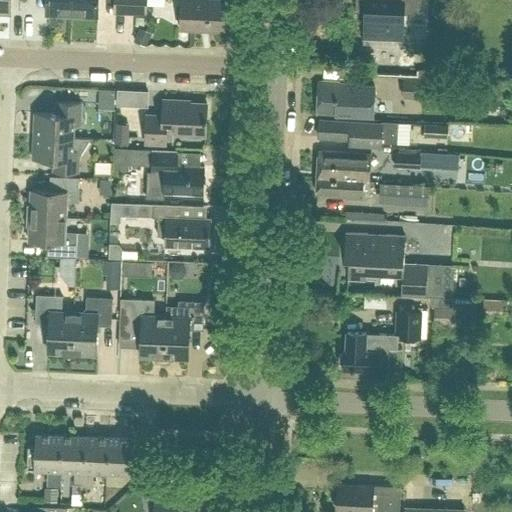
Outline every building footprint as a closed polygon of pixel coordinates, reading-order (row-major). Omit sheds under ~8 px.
[(0,0),(0,11),(11,12),(11,0),(0,0)] [(72,15),(72,0),(46,0),(46,14),(72,15)] [(72,0),(72,15),(98,16),(98,0),(72,0)] [(115,0),(115,12),(147,13),(147,0),(115,0)] [(225,0),(181,0),(180,27),(224,29),(225,0)] [(341,0),(323,0),(324,28),(356,28),(356,14),(341,14),(341,0)] [(420,0),(356,0),(356,11),(365,11),(363,43),(365,43),(366,37),(401,38),(401,44),(402,44),(404,11),(419,12),(419,13),(420,13),(420,0)] [(460,2),(431,1),(430,24),(460,27),(460,2)] [(457,77),(402,75),(402,98),(456,100),(457,77)] [(317,113),(336,114),(336,116),(374,118),(376,83),(356,82),(356,81),(318,79),(317,113)] [(131,104),(132,90),(118,89),(117,103),(131,104)] [(148,116),(148,114),(147,114),(145,143),(166,143),(166,133),(206,135),(207,103),(182,102),(182,100),(163,99),(163,117),(148,116)] [(35,111),(34,135),(74,137),(74,136),(74,124),(81,124),(81,102),(56,100),(56,112),(35,111)] [(319,136),(350,138),(350,146),(380,147),(382,122),(320,119),(319,136)] [(128,143),(129,122),(115,121),(114,143),(128,143)] [(414,123),(413,135),(447,136),(449,122),(426,121),(426,123),(414,123)] [(78,172),(79,152),(81,152),(89,139),(89,137),(74,136),(74,137),(34,135),(33,158),(54,159),(53,171),(78,172)] [(363,197),(364,179),(369,180),(371,153),(335,151),(336,146),(318,145),(316,192),(332,193),(331,195),(363,197)] [(134,158),(151,159),(152,150),(134,149),(134,158)] [(178,151),(153,150),(152,171),(164,172),(163,192),(203,194),(204,166),(177,164),(178,151)] [(393,166),(455,169),(457,155),(394,151),(393,166)] [(31,189),(30,215),(66,216),(67,200),(79,200),(80,177),(50,176),(50,190),(31,189)] [(153,216),(167,216),(166,245),(209,247),(210,218),(180,217),(181,204),(154,203),(153,216)] [(65,231),(66,216),(30,215),(29,241),(47,241),(47,255),(76,257),(77,232),(65,231)] [(401,294),(426,296),(428,263),(404,262),(405,235),(345,232),(344,257),(348,258),(347,276),(365,277),(366,271),(402,273),(401,294)] [(72,352),(74,311),(62,311),(63,295),(37,294),(35,322),(49,323),(48,351),(72,352)] [(74,311),(72,352),(96,353),(97,325),(111,325),(113,297),(87,296),(86,312),(74,311)] [(164,356),(166,315),(154,315),(154,299),(129,298),(127,326),(141,327),(140,355),(164,356)] [(166,315),(164,356),(188,357),(189,329),(203,329),(205,301),(179,300),(178,316),(166,315)] [(481,300),(481,312),(502,312),(502,301),(481,300)] [(434,304),(433,326),(475,327),(476,304),(434,304)] [(419,336),(420,321),(420,312),(399,311),(397,334),(366,332),(347,331),(346,348),(344,348),(344,350),(338,354),(338,362),(343,366),(343,367),(372,369),(376,372),(387,372),(401,372),(402,348),(388,348),(389,340),(398,341),(398,335),(419,336)] [(425,341),(424,371),(452,372),(453,358),(461,359),(461,342),(425,341)] [(84,485),(86,435),(36,433),(35,446),(28,445),(27,468),(75,470),(74,485),(84,485)] [(86,435),(84,485),(93,485),(94,471),(141,473),(142,450),(135,450),(136,438),(86,435)] [(169,479),(147,478),(144,478),(143,498),(155,499),(154,511),(197,511),(198,495),(169,493),(169,479)] [(338,484),(336,510),(366,511),(399,511),(401,485),(373,484),(357,483),(357,485),(338,484)] [(491,511),(498,511),(511,511),(511,503),(492,505),(491,511)]
